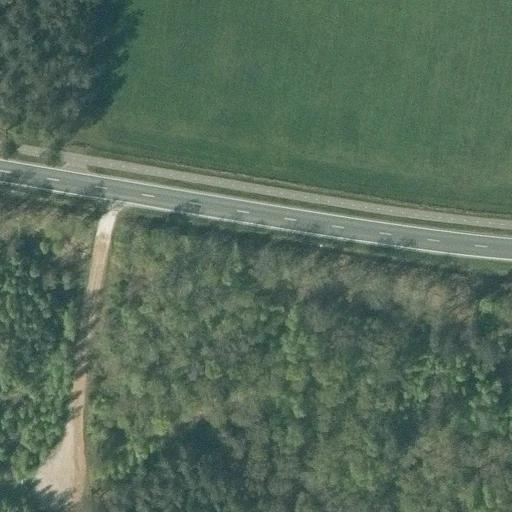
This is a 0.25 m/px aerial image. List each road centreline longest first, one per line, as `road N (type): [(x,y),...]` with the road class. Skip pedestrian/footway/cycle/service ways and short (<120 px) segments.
road 1 (secondary): [(511,248),(397,236),(0,167)]
road 2 (track): [(59,511),(116,187)]
